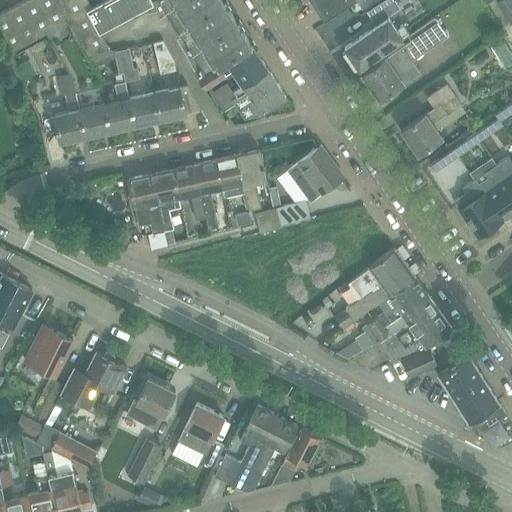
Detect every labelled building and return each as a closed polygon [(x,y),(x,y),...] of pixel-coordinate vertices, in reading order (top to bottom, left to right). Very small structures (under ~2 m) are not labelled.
[(88,59),(89,58),(112,49),(110,47),(101,30),(98,32),(86,9),(92,6),(88,0),(24,0),(0,13),(0,33),(11,53),(51,31),(68,22),(73,31),(88,59)] [(92,6),(86,9),(98,32),(101,30),(110,25),(117,21),(120,20),(131,14),(134,19),(145,13),(142,8),(153,2),(152,2),(151,0),(103,0),(98,3),(92,6)] [(200,71),(204,77),(253,46),(252,45),(222,0),(158,0),(203,69),(200,71)] [(312,0),(323,17),(324,19),(353,0),(357,0),(362,8),(374,0),(482,0),(484,3),(488,0),(312,0)] [(511,0),(498,0),(496,1),(511,23),(511,0)] [(359,69),(408,35),(411,33),(397,14),(390,19),(389,17),(344,47),(359,69)] [(411,33),(408,35),(411,40),(363,74),(380,99),(419,72),(411,61),(448,36),(435,17),(411,33)] [(56,40),(73,31),(68,22),(51,31),(56,40)] [(163,40),(154,43),(160,73),(175,70),(173,60),(163,40)] [(233,71),(242,85),(267,69),(253,46),(204,77),(198,81),(204,90),(233,71)] [(129,48),(119,51),(116,51),(115,52),(116,57),(120,72),(123,72),(125,81),(126,82),(140,79),(137,67),(133,68),(129,48)] [(112,49),(89,58),(93,67),(116,57),(115,52),(116,51),(112,49)] [(267,69),(242,85),(219,101),(225,110),(234,104),(238,97),(247,92),(253,101),(249,103),(255,113),(259,110),(261,114),(286,98),(267,69)] [(104,103),(110,131),(135,126),(129,98),(126,82),(125,81),(115,83),(119,100),(104,103)] [(85,137),(79,108),(73,83),(60,86),(62,96),(65,95),(68,111),(54,114),(60,143),(85,137)] [(462,104),(459,99),(448,83),(427,97),(434,108),(401,130),(418,155),(443,138),(433,124),(462,104)] [(154,92),(160,120),(201,110),(187,85),(154,92)] [(129,98),(135,126),(160,120),(154,92),(129,98)] [(104,103),(79,108),(85,137),(110,131),(104,103)] [(484,127),(476,133),(481,140),(490,134),(484,127)] [(472,146),(481,140),(476,133),(467,139),(472,146)] [(321,145),(305,157),(288,169),(311,199),(343,176),(321,145)] [(238,154),(250,208),(250,210),(262,207),(256,182),(266,179),(260,149),(238,154)] [(238,154),(216,159),(222,188),(235,185),(240,210),(250,208),(238,154)] [(511,185),(511,159),(511,160),(509,156),(497,164),(511,185)] [(440,158),(431,164),(436,171),(445,165),(440,158)] [(194,164),(206,221),(208,228),(218,226),(210,191),(222,188),(216,159),(194,164)] [(194,164),(172,169),(178,197),(191,194),(197,223),(206,221),(194,164)] [(502,219),(511,212),(511,185),(497,164),(485,172),(488,176),(478,183),(502,219)] [(172,169),(151,173),(164,230),(173,228),(169,210),(181,207),(178,197),(172,169)] [(164,230),(151,173),(129,178),(135,207),(147,204),(153,233),(148,234),(151,249),(167,245),(164,230)] [(478,235),(502,219),(478,183),(476,179),(463,187),(466,192),(454,199),(478,235)] [(305,201),(277,209),(281,225),(309,217),(305,201)] [(281,225),(277,209),(256,214),(261,232),(282,227),(281,225)] [(372,217),(356,229),(338,242),(359,271),(393,245),(372,217)] [(317,235),(325,246),(345,232),(337,221),(317,235)] [(394,248),(378,259),(368,266),(369,268),(349,283),(359,298),(350,305),(334,316),(342,328),(379,302),(415,276),(394,248)] [(14,326),(32,290),(32,289),(3,274),(0,279),(0,327),(3,321),(14,326)] [(428,294),(415,276),(379,302),(385,311),(379,316),(385,325),(428,294)] [(440,311),(428,294),(385,325),(379,316),(362,328),(365,332),(372,344),(377,341),(378,341),(385,351),(440,311)] [(392,363),(401,359),(416,352),(430,342),(432,345),(452,328),(440,311),(385,351),(392,363)] [(38,336),(31,350),(33,351),(29,361),(54,374),(59,365),(60,365),(72,340),(49,328),(44,339),(38,336)] [(372,344),(365,332),(355,339),(363,350),(372,344)] [(429,347),(416,352),(401,359),(409,377),(437,365),(429,347)] [(96,351),(85,373),(75,367),(61,393),(80,403),(83,403),(91,401),(93,399),(100,386),(113,393),(126,367),(114,360),(115,358),(114,355),(108,352),(105,353),(104,355),(96,351)] [(438,374),(469,423),(483,429),(506,413),(469,354),(438,374)] [(33,412),(45,417),(62,384),(50,378),(33,412)] [(127,414),(156,428),(162,415),(163,415),(175,391),(148,378),(137,401),(134,400),(127,414)] [(204,454),(200,461),(213,467),(224,446),(212,440),(224,416),(197,403),(178,441),(204,454)] [(214,476),(239,488),(250,466),(255,458),(254,457),(263,440),(267,442),(277,424),(272,421),(276,414),(258,405),(240,440),(250,445),(241,462),(225,454),(214,476)] [(15,427),(34,436),(40,424),(22,414),(15,427)] [(250,466),(239,488),(246,491),(254,489),(276,447),(284,451),(297,425),(276,414),(272,421),(277,424),(267,442),(263,440),(254,457),(255,458),(250,466)] [(321,437),(301,427),(271,485),(289,481),(295,469),(292,468),(296,461),(305,467),(321,437)] [(0,454),(13,451),(9,434),(0,429),(0,454)] [(26,449),(35,454),(42,452),(41,444),(23,435),(26,449)] [(51,450),(52,450),(70,460),(86,468),(96,450),(95,450),(94,454),(58,435),(51,450)] [(129,475),(143,482),(161,446),(146,439),(129,475)] [(44,461),(48,477),(56,511),(82,511),(82,509),(92,506),(88,491),(78,493),(75,482),(70,460),(52,450),(42,452),(44,461)] [(29,458),(14,462),(18,477),(33,473),(29,458)] [(0,470),(0,476),(2,485),(3,488),(11,486),(7,469),(0,470)] [(39,491),(28,494),(32,511),(56,511),(48,477),(37,480),(39,491)] [(32,511),(28,494),(5,499),(4,500),(7,511),(32,511)]
